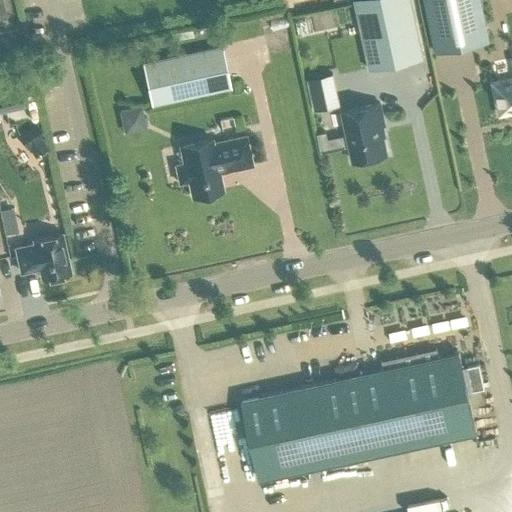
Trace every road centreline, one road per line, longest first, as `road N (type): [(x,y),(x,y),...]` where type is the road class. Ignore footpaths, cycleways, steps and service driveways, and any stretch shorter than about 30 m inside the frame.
road 1 (tertiary): [(511,225),(122,308)]
road 2 (residential): [(122,308),(52,0)]
road 3 (tertiary): [(122,308),(0,335)]
